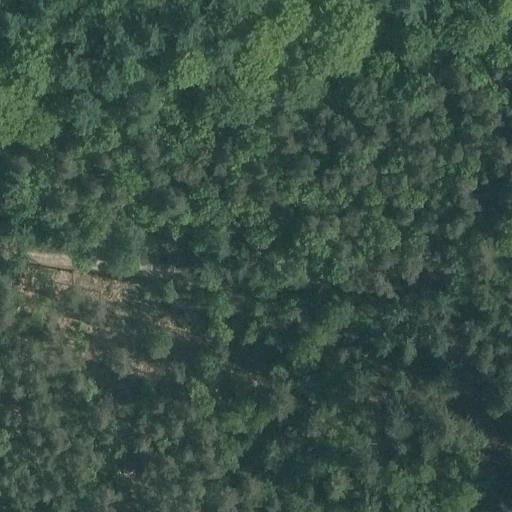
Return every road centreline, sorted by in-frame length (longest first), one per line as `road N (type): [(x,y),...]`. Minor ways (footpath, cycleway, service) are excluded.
road 1 (track): [(196,278),(404,279),(511,234)]
road 2 (track): [(196,278),(0,257)]
